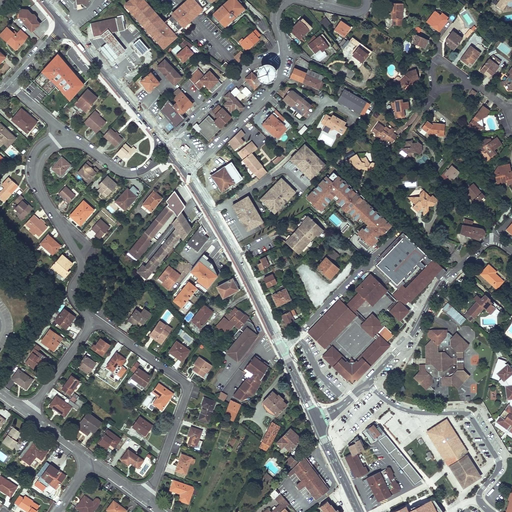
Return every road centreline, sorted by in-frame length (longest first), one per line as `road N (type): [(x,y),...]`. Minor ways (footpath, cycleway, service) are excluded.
road 1 (residential): [(95,322),(186,386),(145,499)]
road 2 (residential): [(511,248),(485,239),(444,278),(415,332),(366,383)]
road 3 (residential): [(366,383),(403,409),(471,418),(498,466),(482,500)]
road 4 (primary): [(282,349),(187,173)]
road 5 (residential): [(35,164),(35,183),(79,258),(72,292),(95,322)]
road 6 (residential): [(282,349),(398,227)]
road 7 (primary): [(165,145),(66,26)]
road 8 (residential): [(281,70),(187,173)]
road 9 (residential): [(165,145),(257,59)]
